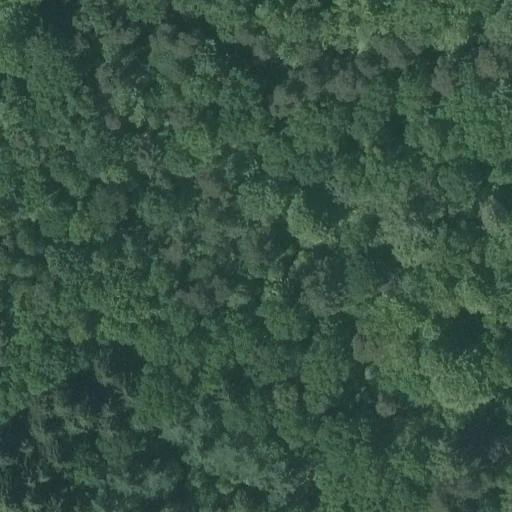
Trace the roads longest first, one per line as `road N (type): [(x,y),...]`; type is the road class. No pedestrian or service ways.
road 1 (track): [(113,178),(132,209),(417,511)]
road 2 (track): [(511,132),(475,109),(410,95),(291,119),(113,178)]
road 3 (track): [(57,0),(113,178)]
road 4 (track): [(0,322),(14,167)]
